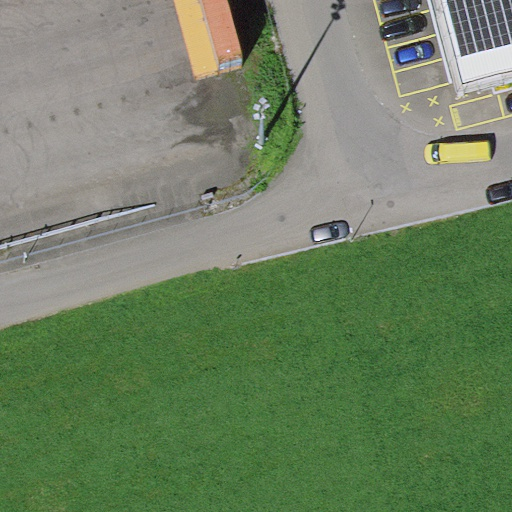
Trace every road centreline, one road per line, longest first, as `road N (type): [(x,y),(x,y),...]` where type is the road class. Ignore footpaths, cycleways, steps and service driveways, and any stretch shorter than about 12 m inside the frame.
road 1 (residential): [(0,302),(356,203)]
road 2 (residential): [(305,0),(356,203)]
road 3 (residential): [(356,203),(511,162)]
